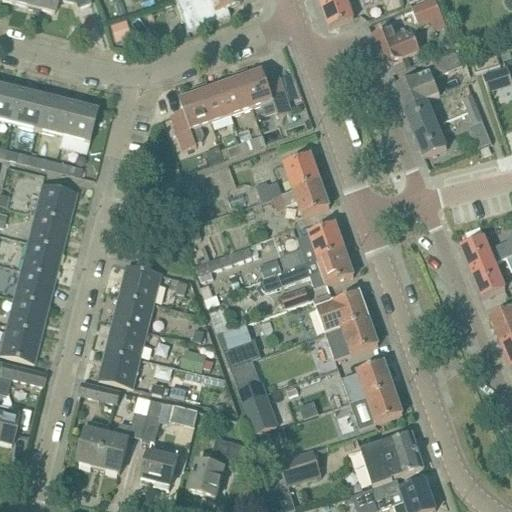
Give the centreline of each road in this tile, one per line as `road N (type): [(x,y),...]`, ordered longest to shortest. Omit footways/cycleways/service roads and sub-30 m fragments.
road 1 (residential): [(29,511),(136,78)]
road 2 (residential): [(495,511),(454,468),(364,217)]
road 3 (residential): [(511,415),(424,203)]
road 4 (residential): [(424,203),(354,44),(310,55)]
road 5 (residential): [(364,217),(310,55)]
road 6 (residential): [(136,78),(296,20)]
road 7 (residential): [(0,47),(136,78)]
